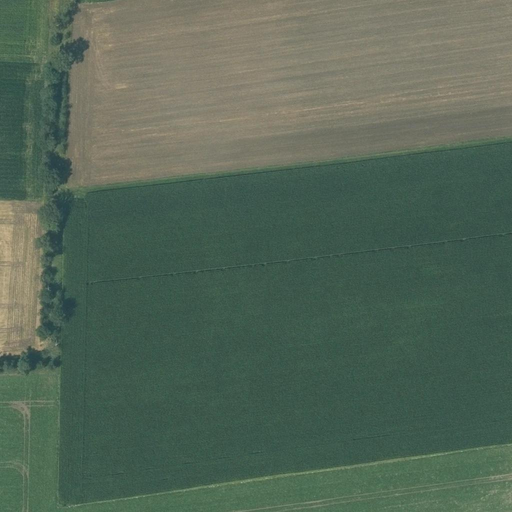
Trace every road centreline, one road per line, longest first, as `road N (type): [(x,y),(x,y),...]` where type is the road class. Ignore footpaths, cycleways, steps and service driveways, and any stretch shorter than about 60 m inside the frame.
road 1 (track): [(511,139),(57,193)]
road 2 (track): [(65,0),(57,193)]
road 3 (track): [(57,193),(50,354)]
